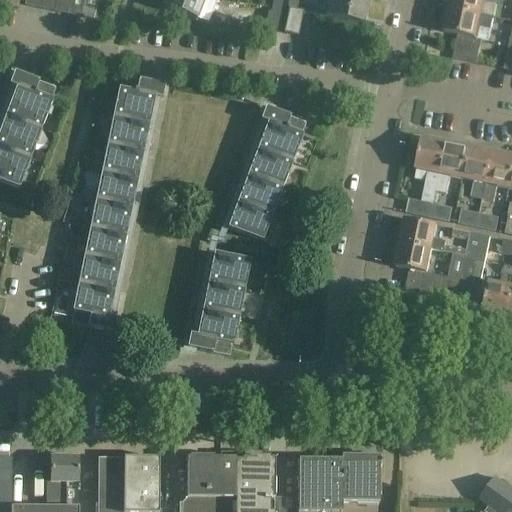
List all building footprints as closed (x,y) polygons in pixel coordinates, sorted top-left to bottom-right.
[(3,0),(2,6),(18,9),(19,0),(3,0)] [(24,0),(24,5),(38,8),(39,0),(24,0)] [(52,11),(54,0),(39,0),(38,8),(52,11)] [(54,0),(52,11),(66,14),(68,0),(54,0)] [(80,17),(83,0),(68,0),(66,14),(80,17)] [(98,0),(83,0),(80,17),(94,20),(98,0)] [(216,0),(163,0),(161,7),(196,20),(196,18),(208,22),(216,0)] [(273,0),(271,9),(280,11),(282,0),(273,0)] [(295,11),(297,0),(288,0),(287,10),(289,10),(289,9),(295,11)] [(361,25),(366,0),(329,0),(326,17),(361,25)] [(451,0),(449,10),(493,19),(496,6),(483,4),(484,0),(451,0)] [(280,11),(271,9),(270,14),(267,13),(263,34),(275,36),(280,11)] [(302,12),(295,11),(289,9),(289,10),(284,34),(297,37),(302,12)] [(491,32),(493,19),(449,10),(444,34),(457,37),(469,39),(481,42),(481,43),(489,44),(491,32)] [(465,63),(469,39),(457,37),(453,61),(465,63)] [(469,39),(465,63),(476,65),(481,43),(481,42),(469,39)] [(53,88),(12,73),(8,85),(13,87),(0,124),(0,182),(19,190),(51,102),(49,101),(53,88)] [(164,86),(122,77),(119,90),(117,90),(70,312),(73,313),(70,325),(112,334),(114,321),(107,319),(154,98),(161,100),(164,86)] [(305,123),(265,108),(260,121),(267,123),(227,229),(262,242),(302,137),(300,135),(305,123)] [(433,206),(436,193),(446,143),(422,138),(415,170),(428,173),(421,204),(409,201),(406,215),(430,220),(433,206)] [(463,180),(470,149),(446,143),(436,193),(446,195),(450,178),(463,180)] [(482,201),(492,153),(470,149),(463,180),(474,183),(471,199),(482,201)] [(511,174),(511,157),(492,153),(482,201),(494,203),(497,188),(509,190),(511,174)] [(452,211),(433,206),(430,220),(449,225),(452,211)] [(476,230),(479,216),(461,212),(458,226),(476,230)] [(498,220),(479,216),(476,230),(495,234),(498,220)] [(431,251),(431,252),(465,259),(465,258),(485,262),(490,240),(453,231),(451,239),(468,242),(466,252),(445,247),(446,243),(433,240),(436,227),(404,221),(400,244),(431,251)] [(511,258),(511,243),(504,242),(501,256),(511,258)] [(426,274),(431,252),(431,251),(400,244),(395,268),(410,271),(422,274),(426,274)] [(249,261),(213,254),(196,338),(188,336),(186,349),(227,357),(230,345),(232,346),(249,261)] [(465,259),(459,282),(469,284),(474,285),(476,280),(481,281),(483,270),(485,262),(465,258),(465,259)] [(511,289),(511,288),(511,267),(504,266),(500,286),(488,284),(482,315),(505,320),(511,289)] [(417,298),(422,274),(410,271),(405,295),(417,298)] [(429,300),(434,276),(426,274),(422,274),(417,298),(429,300)] [(440,303),(445,279),(434,276),(429,300),(440,303)] [(452,305),(457,282),(445,279),(440,303),(452,305)] [(452,305),(463,308),(469,284),(459,282),(457,282),(452,305)] [(480,287),(474,285),(469,284),(463,308),(476,311),(480,287)] [(298,461),(297,511),(340,511),(340,504),(356,504),(356,497),(376,498),(375,505),(377,505),(377,465),(379,465),(380,458),(360,458),(349,458),(349,456),(347,454),(342,454),(339,456),(339,462),(298,461)] [(0,511),(75,511),(76,509),(75,509),(49,509),(10,509),(10,460),(10,458),(0,457),(0,511)] [(49,507),(49,509),(75,509),(75,484),(76,484),(76,458),(49,458),(49,482),(45,482),(45,507),(49,507)] [(156,511),(157,459),(97,459),(96,511),(156,511)] [(234,460),(185,459),(185,499),(178,505),(177,511),(269,511),(269,502),(272,502),(272,497),(275,497),(275,484),(273,483),(273,462),(269,462),(269,460),(254,460),(254,462),(242,461),(242,463),(234,463),(234,460)] [(484,511),(511,511),(511,491),(494,479),(479,500),(488,507),(484,511)]
